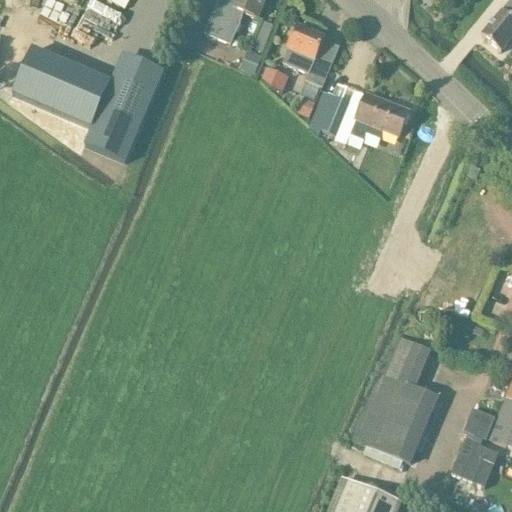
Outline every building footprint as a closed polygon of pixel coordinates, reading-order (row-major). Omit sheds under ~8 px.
[(104,0),(124,10),(129,0),(104,0)] [(220,0),(204,38),(230,49),(244,17),(256,22),(265,0),(220,0)] [(511,4),(481,39),(500,56),(511,42),(511,4)] [(262,26),(251,52),(262,56),(273,30),(262,26)] [(289,53),(283,67),(308,78),(305,85),(321,92),(339,51),(323,44),(325,42),(296,29),(286,52),(289,53)] [(31,55),(12,99),(91,132),(110,88),(31,55)] [(238,74),(252,80),(261,61),(247,55),(238,74)] [(125,167),(157,92),(116,74),(110,88),(91,132),(84,150),(125,167)] [(266,74),(262,83),(269,90),(282,96),(287,83),(274,77),(266,74)] [(335,140),(350,106),(324,96),(310,129),(335,140)] [(365,98),(354,124),(369,130),(366,138),(379,143),(382,136),(398,142),(409,115),(365,98)] [(309,123),(315,107),(303,102),(297,118),(309,123)] [(470,220),(449,268),(458,272),(457,273),(485,285),(508,232),(481,220),(479,224),(470,220)] [(472,315),(477,303),(469,300),(464,312),(472,315)] [(438,403),(413,393),(429,355),(396,341),(380,379),(352,445),(410,470),(438,403)] [(496,424),(473,415),(464,437),(469,440),(467,446),(465,445),(452,480),(486,493),(500,459),(481,452),(484,445),(487,447),(496,424)] [(399,511),(401,507),(341,482),(328,511),(399,511)]
